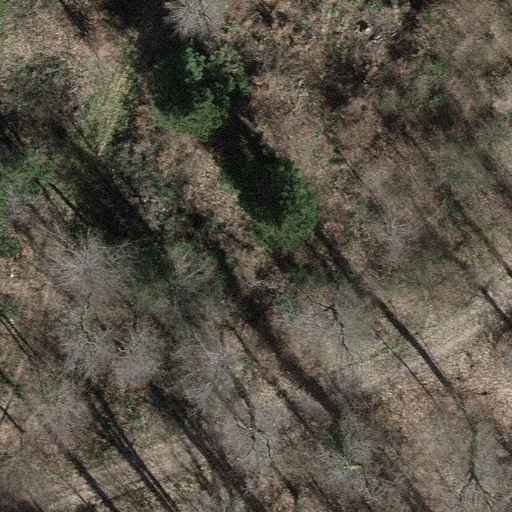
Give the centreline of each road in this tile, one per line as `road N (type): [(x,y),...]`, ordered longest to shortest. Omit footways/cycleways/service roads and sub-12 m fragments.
road 1 (track): [(31,511),(269,406)]
road 2 (track): [(511,326),(269,406)]
